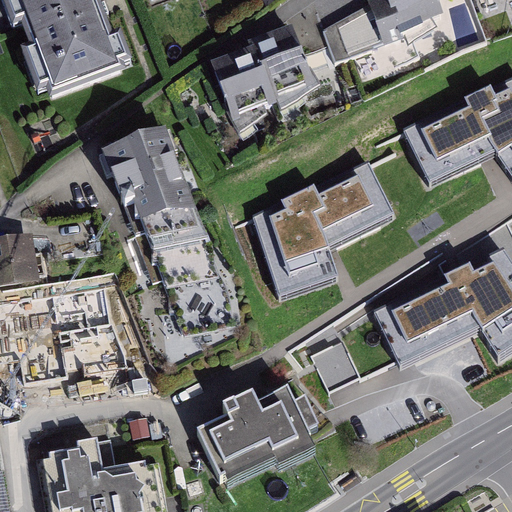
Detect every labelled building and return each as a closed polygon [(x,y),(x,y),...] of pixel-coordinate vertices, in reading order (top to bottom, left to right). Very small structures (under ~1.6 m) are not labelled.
[(12,0),(3,0),(2,0),(16,40),(25,37),(12,0)] [(94,0),(16,0),(49,90),(119,65),(94,0)] [(437,0),(369,0),(382,33),(442,11),(437,0)] [(296,30),(254,45),(257,53),(276,104),(317,89),(296,30)] [(257,53),(215,68),(237,126),(279,111),(276,104),(257,53)] [(511,70),(395,125),(427,191),(494,160),(511,180),(511,70)] [(188,188),(163,124),(98,149),(124,213),(188,188)] [(367,155),(245,210),(276,301),(345,279),(332,246),(396,214),(367,155)] [(213,251),(188,188),(124,213),(149,277),(213,251)] [(0,280),(36,276),(29,229),(0,232),(0,280)] [(511,251),(505,242),(363,308),(397,377),(481,337),(500,364),(511,355),(511,251)] [(238,315),(213,251),(149,277),(174,340),(238,315)] [(106,295),(57,303),(67,363),(116,355),(106,295)] [(292,395),(262,409),(257,398),(227,412),(232,423),(202,436),(224,485),(314,444),(312,439),(321,434),(308,405),(298,410),(292,395)] [(165,511),(158,465),(117,472),(113,449),(46,460),(54,511),(165,511)]
